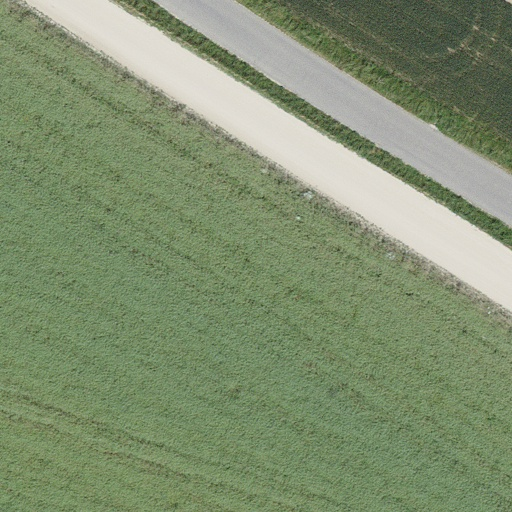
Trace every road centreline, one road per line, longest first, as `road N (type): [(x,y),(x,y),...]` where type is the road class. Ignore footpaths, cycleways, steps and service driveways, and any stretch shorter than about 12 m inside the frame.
road 1 (unknown): [(511,285),(93,0)]
road 2 (unclassified): [(511,207),(373,127),(210,0)]
